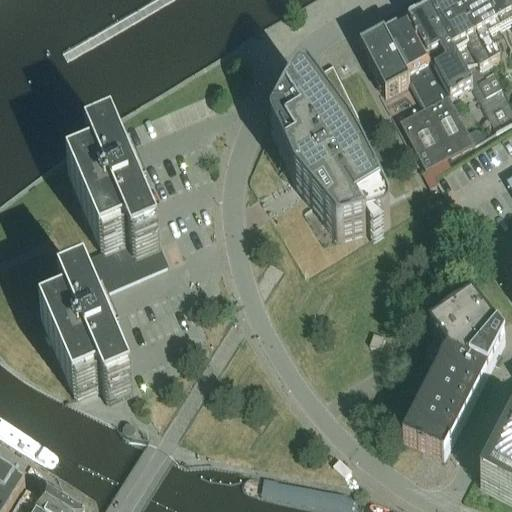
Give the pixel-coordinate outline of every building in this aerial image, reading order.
[(495,31),(478,0),(453,0),(451,1),(488,70),(498,64),(484,37),(495,31)] [(511,5),(509,0),(478,0),(495,31),(508,23),(511,29),(511,5)] [(488,70),(451,1),(442,6),(443,7),(430,14),(471,92),(496,137),(511,128),(511,116),(486,71),(488,70)] [(471,92),(430,14),(409,26),(428,62),(450,104),(471,92)] [(428,62),(409,26),(383,40),(409,89),(423,117),(400,129),(425,177),(474,151),(467,139),(450,104),(428,62)] [(383,40),(360,53),(386,102),(409,89),(383,40)] [(312,80),(316,89),(339,80),(335,71),(312,80)] [(271,132),(271,134),(271,135),(271,137),(271,139),(295,193),(336,243),(337,244),(338,245),(339,245),(340,245),(342,245),(343,245),(384,233),(386,232),(387,231),(388,230),(389,229),(389,228),(389,227),(390,224),(389,223),(389,221),(312,97),(308,93),(307,92),(306,91),(305,90),(303,90),(302,90),(300,90),(296,93),(271,132)] [(467,139),(474,151),(485,145),(481,136),(476,134),(467,139)] [(101,258),(102,257),(110,277),(118,274),(129,269),(139,264),(150,260),(161,255),(113,143),(86,154),(93,169),(68,180),(101,258)] [(161,255),(150,260),(157,276),(168,272),(161,255)] [(107,278),(110,277),(102,257),(101,258),(50,279),(66,315),(41,326),(76,408),(101,397),(106,408),(132,396),(125,380),(102,326),(92,304),(85,288),(96,283),(107,278)] [(150,260),(139,264),(146,281),(157,276),(150,260)] [(139,264),(129,269),(136,286),(146,281),(139,264)] [(129,269),(118,274),(125,290),(136,286),(129,269)] [(110,277),(107,278),(114,295),(117,293),(125,290),(118,274),(110,277)] [(107,278),(96,283),(103,299),(114,295),(107,278)] [(96,283),(85,288),(92,304),(103,299),(96,283)] [(447,360),(427,399),(402,447),(444,464),(505,347),(494,333),(471,305),(429,335),(447,360)] [(374,339),(370,351),(381,355),(385,343),(374,339)] [(0,419),(0,440),(63,480),(72,465),(0,419)] [(123,436),(124,439),(130,441),(132,440),(134,435),(134,432),(128,430),(125,431),(123,436)] [(511,511),(511,432),(485,484),(486,484),(480,494),(511,511)] [(0,511),(14,511),(24,496),(25,495),(0,478),(0,511)] [(21,508),(28,511),(71,511),(48,497),(30,486),(25,495),(24,496),(27,498),(21,508)]
